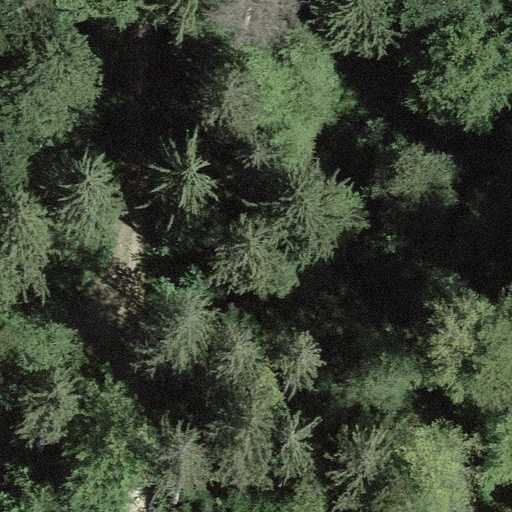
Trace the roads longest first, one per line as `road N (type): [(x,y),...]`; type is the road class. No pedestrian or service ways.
road 1 (track): [(130,0),(122,275)]
road 2 (track): [(122,275),(151,511)]
road 3 (track): [(122,275),(0,464)]
road 4 (track): [(122,275),(0,325)]
